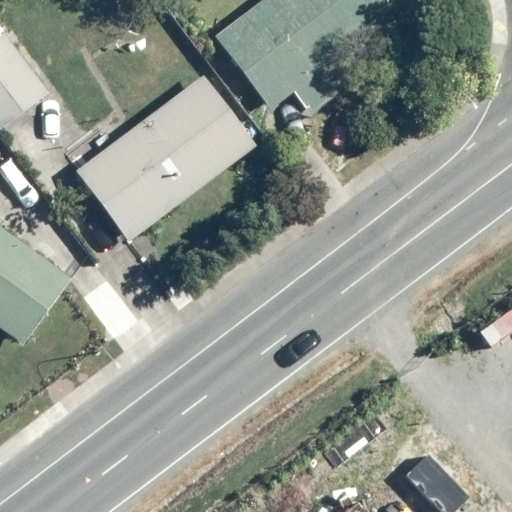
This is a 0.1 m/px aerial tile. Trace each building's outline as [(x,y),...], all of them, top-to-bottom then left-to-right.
[(384,0),(262,0),(216,36),(272,108),(293,91),(307,109),(344,80),(329,60),(393,10),(384,0)] [(0,132),(47,98),(2,37),(0,38),(0,132)] [(202,75),(74,171),(128,242),(256,146),(202,75)] [(0,217),(0,328),(23,346),(72,280),(0,226),(0,221),(2,219),(0,217)] [(380,511),(366,493),(341,511),(380,511)]
